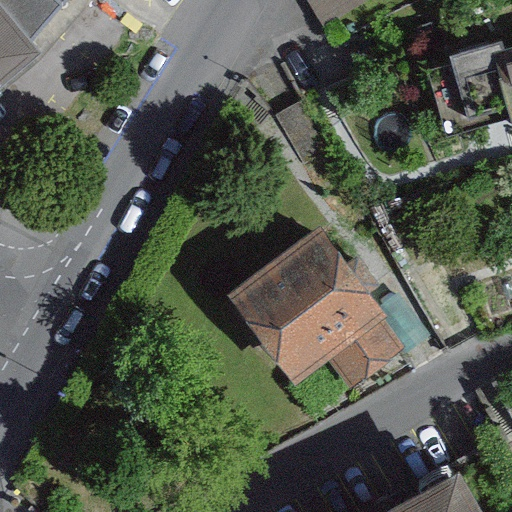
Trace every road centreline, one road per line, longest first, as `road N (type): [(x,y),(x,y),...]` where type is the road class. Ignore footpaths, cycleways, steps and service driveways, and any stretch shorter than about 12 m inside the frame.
road 1 (residential): [(0,366),(235,0)]
road 2 (residential): [(511,356),(479,366),(208,511)]
